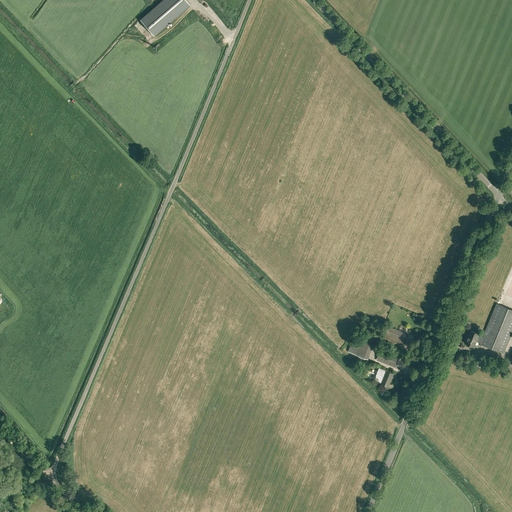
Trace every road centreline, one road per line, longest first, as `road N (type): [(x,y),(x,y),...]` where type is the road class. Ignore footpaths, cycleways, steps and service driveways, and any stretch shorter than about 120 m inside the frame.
road 1 (unclassified): [(86,511),(56,483),(54,466),(248,0)]
road 2 (tertiary): [(366,511),(498,194)]
road 3 (unclassified): [(314,0),(498,194)]
